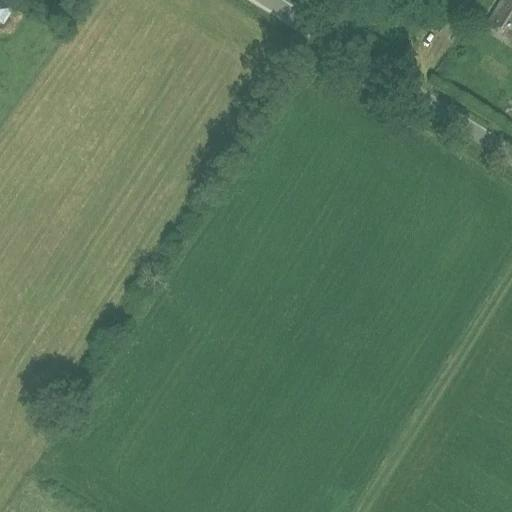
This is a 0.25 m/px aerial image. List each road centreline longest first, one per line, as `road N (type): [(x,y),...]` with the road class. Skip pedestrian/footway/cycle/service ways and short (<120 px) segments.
road 1 (unclassified): [(511,156),(268,0)]
road 2 (track): [(356,511),(511,268)]
